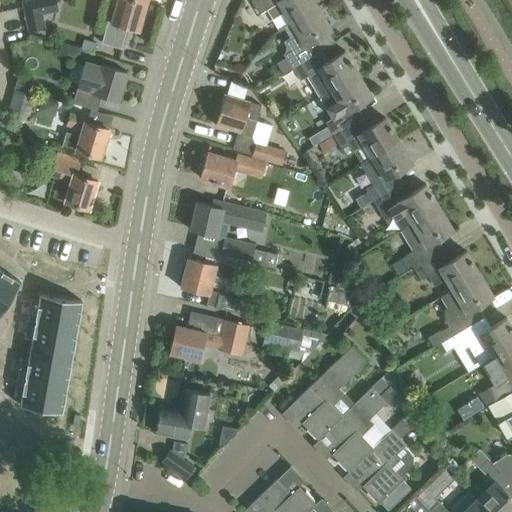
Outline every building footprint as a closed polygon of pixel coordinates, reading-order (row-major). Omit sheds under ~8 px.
[(21,0),(24,8),(29,31),(45,27),(42,14),(47,12),(44,0),(21,0)] [(127,26),(139,30),(147,2),(137,0),(115,0),(104,42),(102,41),(101,42),(123,48),(123,47),(122,46),(127,26)] [(279,28),(318,6),(314,0),(252,0),(259,11),(266,7),(279,28)] [(293,66),(317,52),(310,41),(332,28),(318,6),(279,28),(279,29),(284,27),(290,37),(284,41),(287,46),(285,52),(283,53),(285,57),(277,62),(283,73),(293,66)] [(85,36),(82,47),(94,50),(97,39),(85,36)] [(60,55),(59,56),(77,61),(81,49),(63,44),(60,55)] [(320,96),(359,73),(345,51),(324,64),(317,52),(293,66),(300,78),(307,74),(320,96)] [(77,86),(73,102),(92,108),(97,109),(102,94),(119,99),(127,71),(102,64),(101,65),(86,61),(78,86),(77,86)] [(333,133),(357,119),(351,108),(372,95),(359,73),(320,96),(332,117),(326,121),(333,133)] [(27,120),(34,94),(14,89),(7,115),(27,120)] [(262,104),(244,99),(225,93),(215,124),(238,131),(233,148),(282,165),(287,151),(255,140),(252,135),(262,104)] [(88,122),(89,118),(70,112),(66,124),(82,128),(80,135),(66,131),(63,144),(82,151),(101,156),(109,129),(88,122)] [(372,156),(399,139),(386,117),(364,130),(357,119),(333,133),(340,145),(347,141),(353,151),(365,144),(372,156)] [(332,134),(319,142),(324,150),(337,142),(332,134)] [(373,199),(397,185),(391,175),(412,162),(399,139),(372,156),(378,166),(366,173),(373,183),(366,187),(373,199)] [(60,178),(54,197),(90,208),(98,181),(76,174),(81,159),(59,152),(51,175),(60,178)] [(262,176),(266,162),(251,158),(249,164),(207,152),(199,176),(230,186),(235,169),(247,173),(247,171),(262,176)] [(400,230),(439,206),(426,184),(405,197),(397,185),(373,199),(387,223),(394,218),(400,228),(400,229),(400,230)] [(373,201),(367,192),(359,198),(364,206),(373,201)] [(197,201),(190,229),(216,235),(220,220),(262,230),(267,212),(213,199),(211,205),(197,201)] [(414,267),(438,252),(431,241),(453,228),(439,206),(400,230),(412,250),(406,254),(414,267)] [(251,260),(256,244),(224,236),(220,251),(251,260)] [(452,289),(480,273),(466,251),(445,264),(438,252),(414,267),(422,279),(428,275),(434,286),(446,279),(452,289)] [(213,263),(207,261),(188,257),(181,287),(207,293),(213,271),(229,275),(232,263),(214,258),(213,263)] [(0,268),(0,314),(21,281),(0,268)] [(442,342),(479,319),(472,308),(493,295),(480,273),(452,289),(441,296),(448,308),(444,309),(445,319),(448,325),(437,332),(442,341),(441,341),(442,342)] [(353,292),(331,286),(327,299),(349,306),(353,292)] [(218,292),(214,306),(241,313),(245,299),(218,292)] [(21,357),(14,394),(21,396),(20,404),(62,412),(82,300),(40,293),(38,301),(31,300),(24,337),(31,339),(28,358),(21,357)] [(362,294),(348,310),(356,317),(370,301),(362,294)] [(176,324),(169,352),(189,357),(200,359),(203,344),(234,351),(234,350),(242,353),(249,325),(241,323),(241,322),(238,321),(238,320),(223,317),(191,309),(187,327),(176,324)] [(481,363),(511,344),(511,325),(507,317),(485,330),(479,319),(442,342),(446,350),(459,343),(461,345),(468,341),(474,352),(481,363)] [(269,320),(263,342),(299,351),(299,349),(310,352),(327,334),(304,328),(304,329),(269,320)] [(343,415),(343,414),(332,403),(344,391),(340,387),(368,360),(353,344),(296,399),(305,408),(298,415),(303,421),(302,422),(308,428),(306,429),(315,438),(316,437),(319,439),(327,431),(326,431),(343,415)] [(488,405),(511,391),(511,344),(481,363),(488,376),(493,385),(487,389),(494,400),(487,405),(488,405)] [(374,446),(373,446),(362,434),(374,423),(370,418),(388,401),(372,386),(343,414),(343,415),(326,431),(327,431),(335,439),(327,446),(333,452),(332,453),(338,459),(337,460),(346,469),(347,468),(349,471),(357,463),(357,462),(374,446)] [(155,432),(174,436),(188,438),(190,424),(204,427),(211,393),(184,388),(180,409),(160,405),(155,432)] [(511,391),(488,405),(497,422),(505,418),(511,428),(511,391)] [(408,429),(408,425),(402,418),(373,446),(374,446),(357,462),(357,463),(365,471),(358,478),(363,484),(362,484),(368,490),(367,492),(376,501),(377,499),(379,502),(380,501),(388,510),(411,488),(403,479),(404,478),(401,476),(413,465),(413,456),(404,446),(406,444),(400,437),(408,429)] [(171,450),(163,461),(186,477),(194,466),(183,458),(186,443),(174,440),(172,450),(171,450)] [(490,511),(511,511),(511,481),(480,448),(470,457),(495,481),(478,498),(490,511)] [(305,491),(299,485),(298,486),(293,481),(286,487),(277,478),(242,511),(241,511),(305,511),(307,510),(308,511),(316,503),(314,500),(315,499),(306,490),(305,491)] [(432,511),(429,508),(416,495),(399,511),(432,511)] [(490,511),(478,498),(463,511),(490,511)] [(449,511),(441,503),(438,500),(429,508),(432,511),(449,511)]
